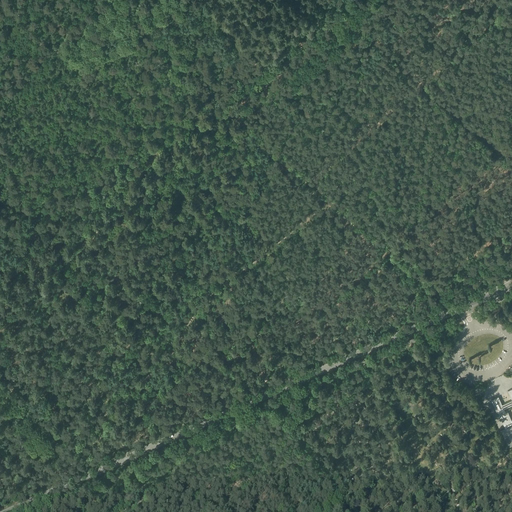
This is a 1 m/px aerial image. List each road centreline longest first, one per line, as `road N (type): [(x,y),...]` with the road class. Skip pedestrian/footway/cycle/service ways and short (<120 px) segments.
road 1 (track): [(48,39),(169,150),(194,186),(196,217),(228,274),(273,392),(348,511)]
road 2 (primary): [(511,284),(5,511)]
road 3 (unknown): [(364,0),(0,325)]
road 4 (track): [(0,303),(335,0)]
road 5 (track): [(511,133),(382,245),(306,325),(258,348)]
road 6 (track): [(103,416),(228,274),(326,198)]
road 7 (unknown): [(134,0),(144,43),(183,75),(197,76),(197,87),(213,88),(237,116)]
road 8 (track): [(459,307),(326,198)]
road 9 (unknown): [(51,280),(59,298),(89,309),(103,416)]
road 10 (track): [(312,186),(421,81)]
road 11 (track): [(95,0),(0,80)]
road 12 (track): [(421,81),(511,164)]
road 13 (track): [(421,81),(511,1)]
